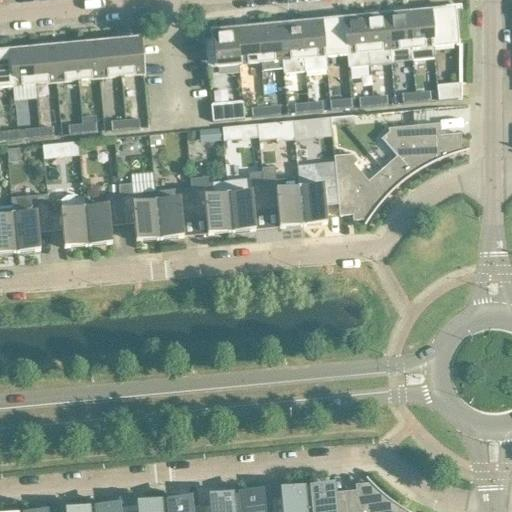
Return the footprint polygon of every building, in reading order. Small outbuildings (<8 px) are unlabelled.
[(433,48),(460,46),(460,8),(429,11),(433,48)] [(429,11),(408,13),(412,61),(434,59),(433,48),(429,11)] [(391,63),(412,61),(408,13),(386,15),(391,63)] [(386,15),(365,17),(369,66),(391,64),(391,63),(386,15)] [(348,68),(369,66),(365,17),(343,19),(347,56),(348,68)] [(343,19),(322,21),(325,58),(347,56),(343,19)] [(300,23),(305,73),(326,71),(325,58),(322,21),(300,23)] [(279,25),(282,63),(283,75),(305,73),(300,23),(279,25)] [(261,65),(282,63),(279,25),(257,27),(261,65)] [(257,27),(236,29),(239,67),(261,65),(257,27)] [(207,70),(239,67),(236,29),(212,31),(213,41),(205,42),(207,70)] [(119,40),(122,78),(143,76),(139,38),(119,40)] [(119,40),(97,42),(100,80),(122,78),(119,40)] [(100,80),(97,42),(95,42),(75,44),(79,82),(95,80),(100,80)] [(75,44),(54,46),(57,84),(79,82),(75,44)] [(54,46),(32,48),(36,86),(57,84),(54,46)] [(32,48),(11,50),(14,88),(36,86),(32,48)] [(11,50),(0,51),(0,89),(14,88),(11,50)] [(460,100),(460,85),(437,87),(438,102),(460,100)] [(417,104),(431,103),(430,94),(416,95),(417,104)] [(417,104),(416,95),(402,96),(402,105),(417,104)] [(373,108),(387,107),(387,98),(373,99),(373,108)] [(373,108),(373,99),(359,100),(359,110),(373,108)] [(330,112),(352,110),(351,101),(330,103),(330,112)] [(309,114),(323,113),(322,104),(308,105),(309,114)] [(212,123),(220,123),(244,120),(243,105),(219,108),(212,108),(212,106),(211,107),(212,123)] [(309,114),(308,105),(294,106),(295,116),(309,114)] [(266,118),(280,117),(279,108),(265,109),(266,118)] [(266,118),(265,109),(251,110),(252,120),(266,118)] [(354,125),(354,117),(342,118),(343,126),(354,125)] [(343,126),(342,118),(330,119),(331,127),(343,126)] [(139,121),(125,123),(126,132),(140,130),(139,121)] [(126,132),(125,123),(111,124),(112,133),(126,132)] [(307,123),(296,124),(297,133),(308,131),(307,123)] [(293,124),(282,125),(283,133),(294,132),(293,124)] [(95,125),(83,126),(84,136),(97,134),(96,125),(95,125)] [(396,158),(382,171),(398,188),(405,182),(412,177),(424,170),(424,169),(433,165),(443,160),(453,157),(464,154),(469,152),(468,151),(461,153),(461,135),(440,137),(439,125),(388,130),(388,134),(381,141),(396,158)] [(69,137),(84,136),(83,126),(68,128),(69,137)] [(223,144),(244,142),(243,128),(221,130),(223,143),(223,144)] [(53,129),(39,131),(40,140),(54,138),(53,129)] [(221,130),(211,131),(212,144),(223,143),(221,130)] [(40,140),(39,131),(25,132),(26,141),(40,140)] [(0,143),(18,142),(17,133),(0,134),(0,143)] [(54,146),(42,147),(43,159),(55,158),(54,146)] [(398,188),(382,171),(368,183),(354,166),(358,163),(352,156),(334,158),(335,167),(338,202),(339,218),(352,217),(353,223),(367,221),(364,227),(365,227),(372,217),(380,206),(384,202),(388,197),(393,192),(398,188)] [(297,171),(298,180),(303,227),(327,225),(325,203),(338,202),(335,167),(297,171)] [(249,181),(226,183),(231,234),(255,232),(253,210),(265,209),(263,183),(262,173),(249,175),(249,181)] [(211,178),(190,180),(191,190),(193,216),(205,214),(207,236),(231,234),(226,183),(211,185),(211,178)] [(279,230),(303,227),(298,180),(263,183),(265,209),(277,208),(279,230)] [(136,243),(160,241),(155,193),(135,195),(134,186),(118,187),(119,197),(122,222),(134,221),(136,243)] [(117,187),(109,188),(110,196),(118,195),(117,187)] [(181,217),(193,216),(191,190),(155,193),(160,241),(183,239),(181,217)] [(50,229),(48,203),(47,197),(11,201),(13,217),(16,255),(40,252),(38,230),(50,229)] [(61,202),(48,203),(50,229),(62,228),(64,250),(88,248),(84,210),(83,200),(78,197),(67,197),(61,202)] [(110,223),(122,222),(119,197),(106,198),(107,208),(84,210),(88,248),(95,247),(112,245),(110,223)] [(12,207),(0,207),(0,256),(16,255),(13,217),(12,207)] [(356,492),(344,493),(345,511),(405,511),(406,511),(398,507),(391,502),(385,497),(378,491),(372,485),(366,479),(365,480),(370,485),(355,486),(356,492)] [(331,488),(307,491),(309,511),(345,511),(344,493),(332,494),(331,488)] [(309,511),(307,491),(283,493),(284,499),(272,500),(273,511),(309,511)] [(273,511),(272,500),(260,501),(259,495),(235,497),(236,511),(273,511)] [(212,506),(200,507),(200,511),(236,511),(235,497),(212,500),(212,506)] [(188,502),(164,504),(164,511),(200,511),(200,507),(188,508),(188,502)]
